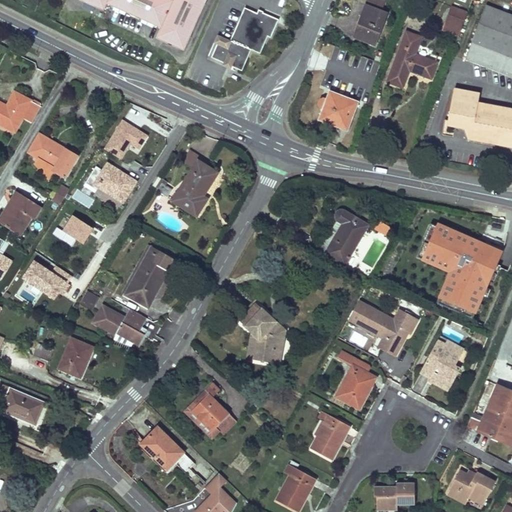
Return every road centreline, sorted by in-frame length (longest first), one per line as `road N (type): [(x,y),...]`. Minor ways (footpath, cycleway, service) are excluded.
road 1 (residential): [(282,148),(178,343),(84,449)]
road 2 (tertiary): [(215,117),(0,17)]
road 3 (tertiary): [(282,148),(511,200)]
